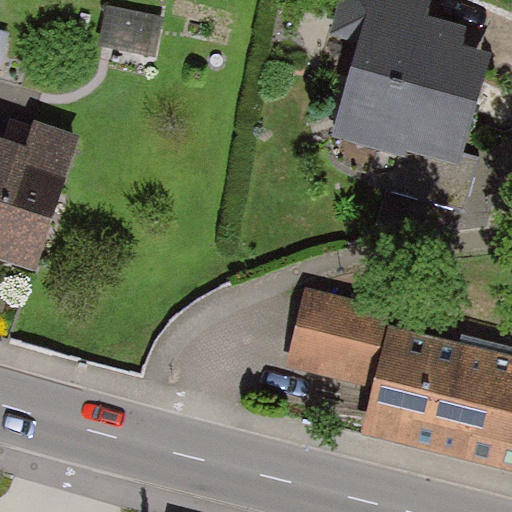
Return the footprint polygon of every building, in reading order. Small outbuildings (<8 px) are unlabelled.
[(423,0),(347,0),(346,5),(417,23),(423,0)] [(158,28),(116,17),(110,42),(151,53),(158,28)] [(488,50),(378,18),(350,117),(384,127),(367,186),(464,214),(481,155),(460,149),(488,50)] [(0,63),(8,37),(0,34),(0,63)] [(0,158),(68,181),(81,141),(12,119),(0,156),(0,158)] [(0,254),(39,267),(68,181),(0,158),(0,254)] [(381,318),(312,302),(298,365),(366,381),(381,318)] [(511,364),(395,340),(374,438),(511,466),(511,364)]
